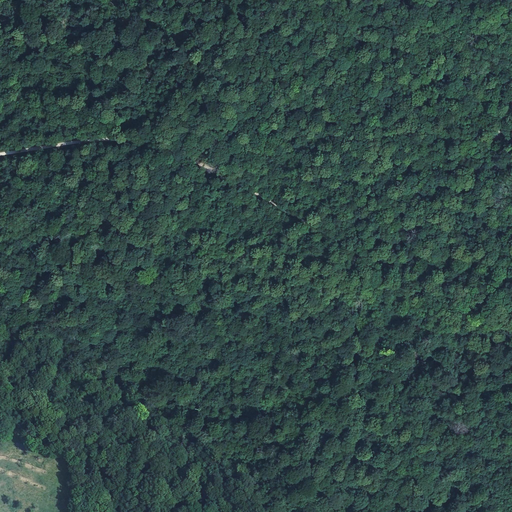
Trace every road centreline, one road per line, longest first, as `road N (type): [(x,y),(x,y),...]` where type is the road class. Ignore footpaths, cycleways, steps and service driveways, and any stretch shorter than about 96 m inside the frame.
road 1 (track): [(478,172),(437,245),(385,261),(160,146)]
road 2 (track): [(0,154),(123,136),(160,146)]
road 3 (track): [(160,146),(264,55)]
